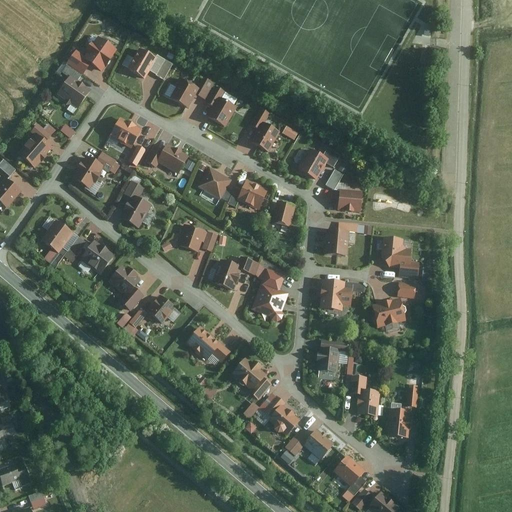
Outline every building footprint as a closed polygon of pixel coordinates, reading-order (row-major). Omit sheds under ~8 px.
[(116,52),(97,40),(83,61),(101,74),(116,52)] [(156,61),(138,52),(128,72),(145,81),(156,61)] [(90,92),(70,78),(58,96),(78,110),(90,92)] [(198,90),(179,81),(169,100),(188,109),(198,90)] [(236,110),(219,101),(209,120),(226,129),(236,110)] [(142,132),(120,120),(110,138),(131,150),(142,132)] [(261,124),(250,145),(268,154),(279,134),(261,124)] [(72,139),(77,133),(67,125),(62,132),(72,139)] [(288,128),(285,134),(295,140),(299,133),(288,128)] [(52,150),(36,136),(18,157),(34,171),(52,150)] [(187,157),(167,146),(157,165),(178,175),(187,157)] [(327,162),(310,152),(298,172),(316,182),(327,162)] [(103,169),(86,159),(73,181),(89,191),(103,169)] [(0,166),(11,177),(17,171),(6,160),(0,166)] [(231,182),(208,170),(198,188),(221,200),(231,182)] [(337,171),(328,186),(336,191),(345,175),(337,171)] [(25,191),(23,193),(31,200),(37,192),(23,180),(18,186),(25,191)] [(20,194),(5,181),(0,187),(0,205),(6,210),(20,194)] [(267,191),(245,183),(238,202),(259,210),(267,191)] [(360,195),(338,193),(337,213),(359,214),(360,195)] [(151,208),(131,198),(120,221),(139,230),(151,208)] [(296,207),(277,202),(271,224),(290,228),(296,207)] [(73,236),(56,224),(42,243),(59,255),(73,236)] [(207,234),(184,226),(177,246),(198,253),(201,243),(204,244),(207,234)] [(348,234),(326,233),(325,257),(347,258),(348,234)] [(402,242),(383,240),(381,261),(388,268),(408,270),(410,252),(405,252),(402,247),(402,242)] [(163,246),(166,252),(174,248),(171,242),(163,246)] [(114,257),(94,243),(81,263),(101,277),(114,257)] [(241,270),(218,262),(211,284),(233,292),(241,270)] [(140,283),(122,268),(108,284),(126,299),(140,283)] [(267,272),(263,285),(282,291),(286,277),(267,272)] [(344,285),(322,283),(320,311),(341,313),(342,307),(350,307),(352,292),(344,291),(344,285)] [(401,285),(400,297),(417,298),(418,286),(401,285)] [(287,296),(260,287),(252,311),(270,318),(272,322),(277,323),(282,321),(283,316),(281,312),(287,296)] [(173,311),(160,299),(147,313),(161,325),(173,311)] [(399,301),(372,308),(377,329),(404,323),(399,301)] [(119,324),(125,329),(134,318),(127,313),(119,324)] [(220,346),(200,328),(186,344),(206,362),(220,346)] [(340,352),(317,350),(315,372),(338,374),(340,352)] [(266,376),(245,360),(232,376),(253,392),(266,376)] [(197,384),(204,391),(212,384),(205,376),(197,384)] [(204,392),(210,398),(218,390),(212,384),(204,392)] [(418,408),(421,386),(411,385),(408,406),(418,408)] [(377,418),(379,393),(359,392),(357,417),(377,418)] [(300,422),(281,407),(269,423),(287,437),(300,422)] [(410,413),(388,411),(386,438),(408,439),(410,413)] [(247,428),(252,434),(258,428),(253,422),(247,428)] [(334,445),(316,431),(302,447),(320,462),(334,445)] [(364,472),(345,457),(333,473),(351,488),(364,472)] [(14,466),(0,471),(0,481),(3,489),(18,483),(21,489),(32,485),(26,469),(16,473),(14,466)] [(353,504),(362,511),(363,511),(376,499),(365,490),(353,504)] [(34,509),(48,506),(45,492),(31,495),(34,509)] [(398,511),(400,510),(381,493),(367,509),(369,511),(398,511)]
